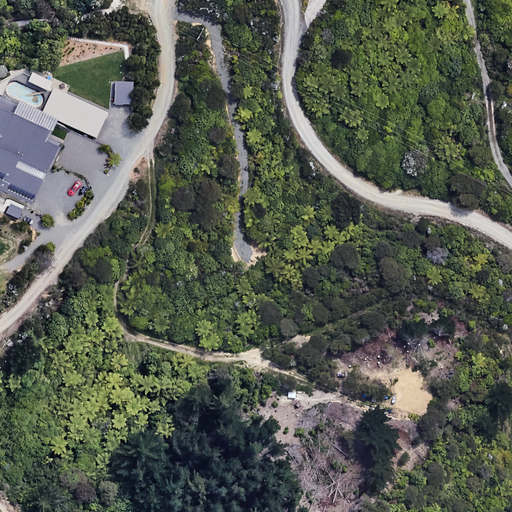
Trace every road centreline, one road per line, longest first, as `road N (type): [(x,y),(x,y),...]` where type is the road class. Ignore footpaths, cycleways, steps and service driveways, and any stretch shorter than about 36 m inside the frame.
road 1 (residential): [(266,0),(285,39),(281,72),(307,188),(478,235),(511,257)]
road 2 (residential): [(0,326),(28,296),(77,201),(149,115),(150,50),(164,0)]
